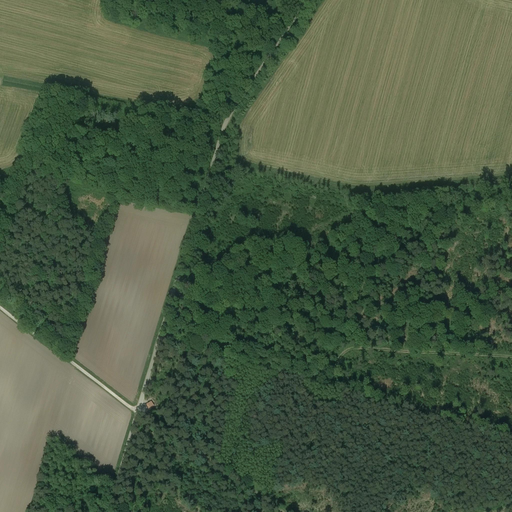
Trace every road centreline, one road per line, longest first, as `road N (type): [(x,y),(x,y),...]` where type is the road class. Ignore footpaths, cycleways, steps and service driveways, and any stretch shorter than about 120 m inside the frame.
road 1 (unclassified): [(107,511),(219,131),(304,0)]
road 2 (track): [(0,304),(284,511)]
